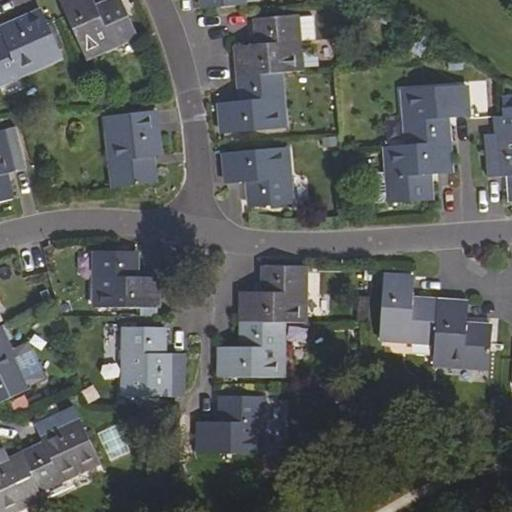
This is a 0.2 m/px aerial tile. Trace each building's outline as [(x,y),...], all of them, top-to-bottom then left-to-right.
[(66,14),(85,60),(137,38),(120,0),(104,7),(106,11),(98,15),(93,2),(91,0),(67,0),(60,3),(66,14)] [(0,77),(58,53),(37,7),(0,23),(0,36),(0,37),(0,77)] [(276,69),(298,67),(295,38),(293,14),(293,11),(252,16),(253,34),(258,34),(258,41),(245,43),(232,43),(234,72),(236,89),(240,89),(240,97),(228,98),(215,99),(217,129),(231,127),(280,124),(276,69)] [(322,36),(320,12),(293,14),(295,38),(322,36)] [(387,202),(428,199),(427,180),(421,180),(421,172),(434,171),(446,170),(444,141),(443,123),(439,124),(438,115),(451,115),(464,114),(461,84),(449,85),(400,89),(404,145),(383,147),(385,183),(387,201),(387,202)] [(109,186),(150,182),(149,165),(144,166),(143,156),(155,155),(151,110),(103,115),(109,186)] [(506,200),(511,199),(511,110),(498,111),(499,119),(489,119),(490,133),(479,133),(483,177),(496,176),(508,175),(508,182),(504,183),(506,200)] [(0,196),(3,196),(0,184),(0,169),(18,166),(8,125),(0,126),(0,196)] [(245,205),(285,201),(282,146),(233,150),(218,151),(220,180),(235,179),(247,178),(248,187),(244,188),(245,205)] [(387,201),(385,183),(372,184),(369,187),(370,198),(373,202),(387,201)] [(137,304),(150,305),(149,274),(137,275),(124,275),(123,267),(128,266),(128,249),(87,250),(88,305),(137,304)] [(226,376),(276,376),(277,320),(299,320),(299,265),(257,266),(256,284),(261,283),(261,292),(248,291),(235,291),(235,320),(234,338),(238,338),(238,347),(226,346),(212,347),(213,376),(226,376)] [(432,362),(487,365),(490,324),(472,323),(472,328),(463,327),(464,314),(464,301),(435,299),(417,299),(417,303),(409,302),(410,290),(411,277),(383,275),(382,288),(378,337),(434,340),(432,362)] [(306,307),(306,322),(325,323),(326,308),(306,307)] [(165,394),(177,394),(178,352),(176,352),(165,352),(153,353),(152,343),(157,343),(158,326),(118,326),(118,395),(165,394)] [(511,342),(505,342),(503,380),(511,380),(511,342)] [(0,394),(17,386),(0,349),(0,394)] [(205,454),(254,453),(254,398),(214,398),(214,416),(218,416),(217,423),(205,423),(192,423),(192,454),(205,454)] [(0,509),(38,490),(35,484),(97,452),(77,411),(70,399),(32,418),(38,430),(43,440),(35,444),(32,440),(17,449),(7,454),(0,442),(0,509)] [(265,402),(263,439),(284,440),(285,403),(265,402)] [(113,427),(97,437),(109,459),(126,449),(113,427)]
